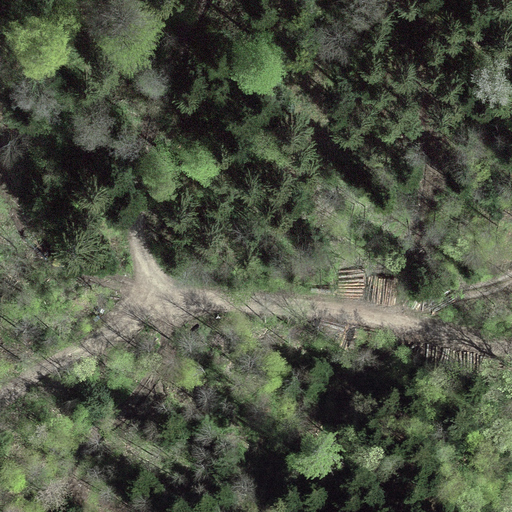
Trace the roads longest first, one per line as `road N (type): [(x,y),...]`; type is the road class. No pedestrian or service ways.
road 1 (track): [(150,297),(401,320),(511,346)]
road 2 (track): [(207,0),(148,145),(150,297)]
road 3 (track): [(150,297),(171,324),(165,358),(145,389),(92,431),(75,473),(39,511)]
road 4 (track): [(150,297),(0,402)]
road 5 (track): [(0,230),(86,275),(150,297)]
